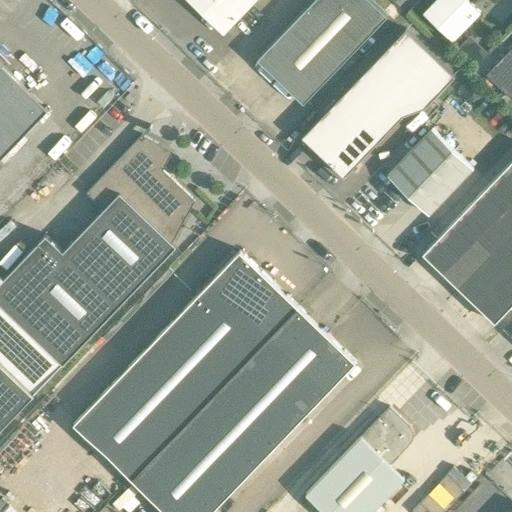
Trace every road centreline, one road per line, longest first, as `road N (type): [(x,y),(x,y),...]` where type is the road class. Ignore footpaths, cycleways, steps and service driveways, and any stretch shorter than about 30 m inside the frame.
road 1 (unclassified): [(511,404),(88,0)]
road 2 (unknown): [(170,78),(51,209)]
